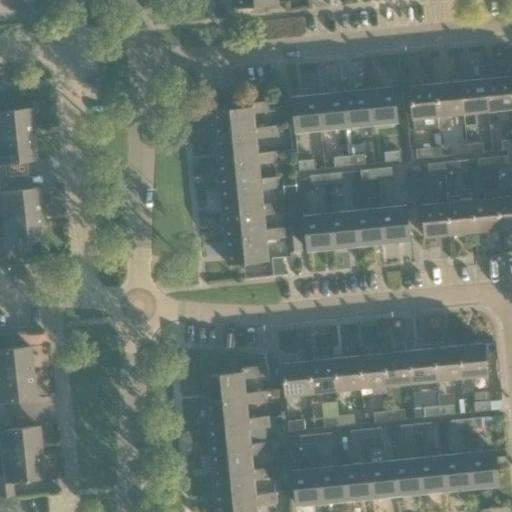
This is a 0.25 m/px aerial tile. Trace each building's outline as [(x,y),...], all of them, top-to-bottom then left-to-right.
[(236,0),(238,9),(278,5),(277,0),(236,0)] [(511,91),(510,76),(485,79),(489,111),(490,123),(498,123),(496,110),(511,108),(511,91)] [(460,81),(464,114),(465,121),(474,120),(474,113),(489,111),(485,79),(460,81)] [(435,84),(439,116),(440,128),(451,127),(450,115),(464,114),(460,81),(435,84)] [(439,116),(435,84),(409,87),(414,131),(440,128),(439,116)] [(394,88),(369,90),(373,123),(397,120),(394,88)] [(369,90),(344,93),(348,125),(373,123),(369,90)] [(323,128),(348,125),(344,93),(319,96),(323,128)] [(323,128),(319,96),(293,98),(297,131),(323,128)] [(213,110),(216,136),(257,132),(256,128),(255,113),(273,111),(272,100),(253,102),(253,106),(213,110)] [(0,138),(35,134),(33,108),(0,110),(0,138)] [(219,161),(259,157),(258,153),(257,137),(276,135),(275,126),(256,128),(257,132),(216,136),(219,161)] [(503,140),(511,138),(511,126),(502,127),(503,140)] [(0,177),(7,177),(5,162),(37,159),(35,134),(0,138),(0,177)] [(511,148),(511,140),(502,141),(503,150),(511,148)] [(483,143),(467,144),(468,154),(484,152),(483,143)] [(468,154),(467,144),(451,146),(452,156),(468,154)] [(417,150),(418,159),(432,157),(431,148),(417,150)] [(219,161),(221,186),(262,183),(261,178),(260,163),(278,161),(277,151),(258,153),(259,157),(219,161)] [(385,153),(386,162),(401,160),(400,151),(385,153)] [(365,155),(351,157),(352,166),(366,164),(365,155)] [(509,165),(508,156),(494,157),(495,166),(509,165)] [(352,166),(351,157),(335,158),(336,167),(352,166)] [(495,166),(494,157),(478,158),(479,179),(496,178),(495,166)] [(300,162),(301,171),(315,169),(314,160),(300,162)] [(459,161),(444,162),(445,171),(460,170),(459,161)] [(445,171),(444,162),(428,164),(429,173),(445,171)] [(414,183),(429,182),(429,173),(428,164),(412,166),(414,183)] [(392,167),(377,169),(378,178),(393,177),(392,167)] [(363,180),(378,178),(377,169),(362,170),(363,180)] [(343,172),(327,174),(328,183),(344,182),(343,172)] [(312,185),(328,183),(327,174),(311,175),(312,185)] [(40,187),(8,190),(7,177),(0,177),(0,218),(3,218),(43,214),(40,187)] [(261,178),(262,183),(221,186),(224,212),(264,208),(264,204),(262,188),(281,186),(280,177),(261,178)] [(295,177),(283,178),(284,190),(296,189),(295,177)] [(511,228),(511,187),(510,188),(510,196),(498,197),(501,229),(511,228)] [(461,201),(448,202),(452,234),(477,232),(473,199),(472,189),(460,190),(461,201)] [(485,198),(473,199),(477,232),(501,229),(498,197),(497,189),(484,191),(485,198)] [(452,234),(448,202),(447,190),(438,191),(439,203),(423,204),(426,237),(452,234)] [(224,212),(227,238),(267,234),(267,230),(265,214),(284,212),(283,202),(264,204),(264,208),(224,212)] [(407,206),(381,209),(385,241),(410,238),(407,206)] [(360,244),(385,241),(381,209),(356,212),(360,244)] [(335,247),(360,244),(356,212),(331,215),(335,247)] [(46,239),(43,214),(3,218),(5,238),(0,238),(0,258),(14,256),(13,243),(46,239)] [(335,247),(331,215),(305,217),(309,249),(335,247)] [(287,228),(290,252),(302,251),(300,227),(287,228)] [(267,230),(267,234),(227,238),(230,263),(269,259),(267,239),(286,237),(285,228),(267,230)] [(485,343),(459,346),(462,377),(488,374),(485,343)] [(0,375),(35,372),(32,345),(0,348),(0,375)] [(459,346),(434,348),(437,380),(462,377),(459,346)] [(434,348),(409,351),(413,382),(437,380),(434,348)] [(388,385),(413,382),(409,351),(384,353),(388,385)] [(359,356),(363,387),(364,396),(373,395),(372,386),(388,385),(384,353),(359,356)] [(338,390),(363,387),(359,356),(334,358),(338,390)] [(313,392),(338,390),(334,358),(310,361),(313,392)] [(287,395),(313,392),(310,361),(284,364),(287,395)] [(205,375),(207,401),(246,397),(245,393),(244,377),(264,375),(263,365),(242,368),(242,372),(205,375)] [(38,397),(35,372),(0,375),(0,415),(7,415),(5,401),(38,397)] [(245,393),(246,397),(207,401),(210,427),(249,423),(248,419),(247,402),(266,400),(265,391),(245,393)] [(475,404),(476,413),(492,412),(491,402),(475,404)] [(455,406),(440,408),(441,417),(456,416),(455,406)] [(415,420),(441,417),(440,408),(414,410),(415,420)] [(406,410),(390,412),(392,423),(407,421),(406,410)] [(392,423),(390,412),(374,413),(375,424),(392,423)] [(0,435),(1,435),(3,457),(44,452),(41,425),(31,426),(9,428),(7,415),(0,415),(0,435)] [(355,415),(340,417),(341,427),(356,426),(355,415)] [(248,419),(249,423),(210,427),(212,452),(251,448),(251,444),(249,428),(269,426),(268,417),(248,419)] [(341,427),(340,417),(325,418),(326,429),(341,427)] [(481,419),(468,421),(468,430),(482,428),(481,419)] [(290,422),(291,432),(305,431),(304,421),(290,422)] [(468,430),(468,421),(452,422),(453,431),(468,430)] [(432,424),(417,425),(418,434),(433,433),(432,424)] [(418,434),(417,425),(401,427),(402,436),(418,434)] [(383,429),(367,430),(368,440),(384,439),(383,429)] [(352,441),(368,440),(367,430),(351,431),(352,441)] [(331,434),(317,435),(318,445),(332,443),(331,434)] [(318,445),(317,435),(301,436),(302,446),(318,445)] [(254,473),(253,469),(252,454),(272,452),(271,442),(251,444),(251,448),(212,452),(215,477),(254,473)] [(495,451),(471,454),(474,485),(499,483),(495,451)] [(47,477),(44,452),(3,457),(5,477),(0,477),(0,496),(15,495),(14,481),(47,477)] [(471,454),(446,457),(449,488),(474,485),(471,454)] [(424,491),(449,488),(446,457),(421,459),(424,491)] [(421,459),(395,462),(399,493),(424,491),(421,459)] [(373,496),(399,493),(395,462),(370,464),(373,496)] [(348,499),(373,496),(370,464),(345,467),(348,499)] [(215,477),(217,503),(257,499),(256,495),(255,479),(274,477),(273,467),(253,469),(254,473),(215,477)] [(345,467),(320,470),(323,501),(348,499),(345,467)] [(323,501),(320,470),(294,472),(297,504),(323,501)] [(256,495),(257,499),(217,503),(218,511),(257,511),(257,505),(276,503),(275,493),(256,495)]
